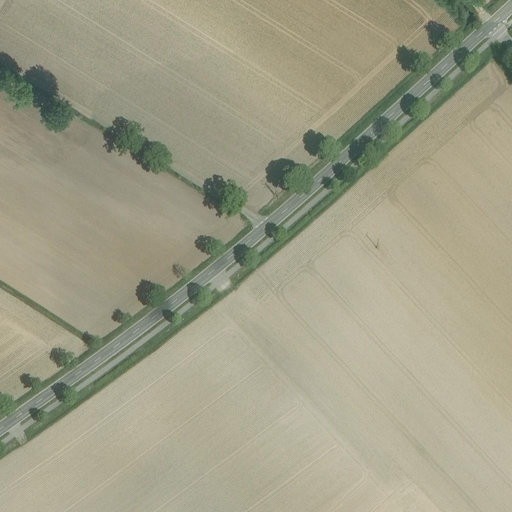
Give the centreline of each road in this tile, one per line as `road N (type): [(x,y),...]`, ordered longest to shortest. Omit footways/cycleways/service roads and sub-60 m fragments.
road 1 (tertiary): [(271,227),(0,434)]
road 2 (unclassified): [(0,57),(271,227)]
road 3 (tertiary): [(495,25),(271,227)]
